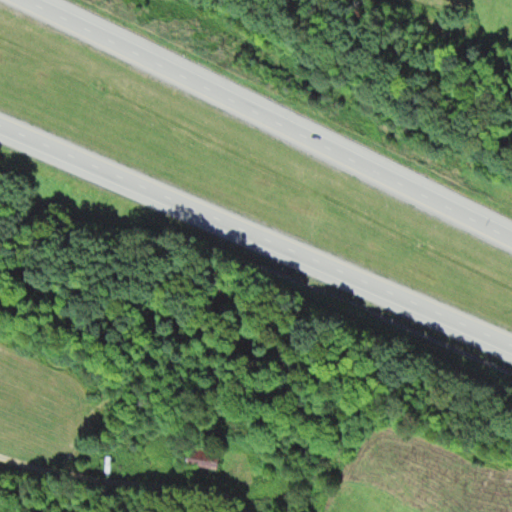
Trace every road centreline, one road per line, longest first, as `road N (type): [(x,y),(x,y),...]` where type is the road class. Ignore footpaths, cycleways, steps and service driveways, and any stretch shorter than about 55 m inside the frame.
road 1 (motorway): [(0,128),(511,349)]
road 2 (motorway): [(511,241),(19,0)]
